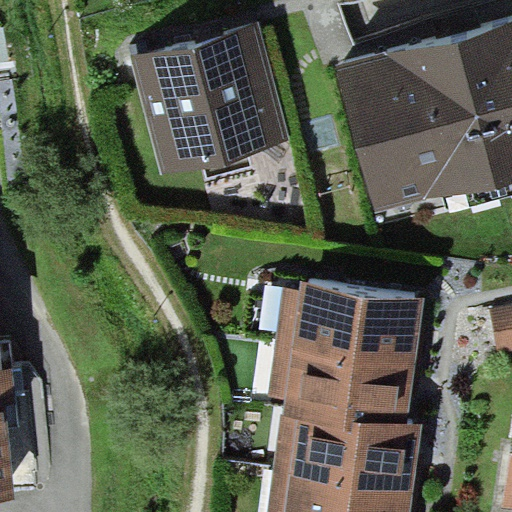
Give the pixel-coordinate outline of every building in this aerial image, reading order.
[(511,8),(341,53),(379,197),(444,180),(448,196),(511,178),(511,8)] [(131,48),(163,165),(291,131),(259,13),(131,48)] [(310,278),(301,341),(407,356),(416,292),(310,278)] [(511,347),(511,302),(496,306),(506,349),(511,347)] [(301,341),(292,404),(307,406),(399,419),(407,356),(301,341)] [(298,469),(405,484),(414,421),(399,419),(307,406),(298,469)] [(292,511),(401,511),(405,484),(298,469),(292,511)]
